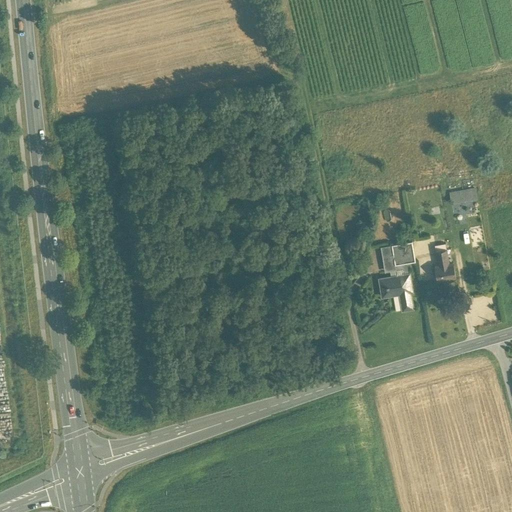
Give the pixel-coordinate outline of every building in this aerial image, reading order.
[(475,188),(451,193),(452,201),(476,196),(475,188)] [(466,202),(453,204),(455,223),(466,221),(465,213),(474,212),(473,206),(467,207),(466,202)] [(412,240),(392,244),(395,264),(415,260),(412,240)] [(445,242),(435,244),(436,251),(447,249),(445,242)] [(448,258),(447,249),(436,251),(438,264),(435,265),(437,280),(448,279),(448,280),(456,279),(453,262),(451,262),(450,258),(448,258)] [(356,262),(349,264),(351,274),(356,273),(355,269),(357,268),(356,262)] [(410,273),(380,278),(383,295),(400,293),(403,309),(413,307),(410,291),(413,291),(410,273)]
